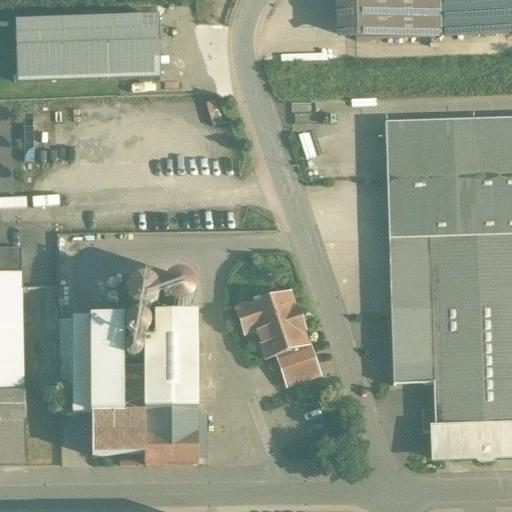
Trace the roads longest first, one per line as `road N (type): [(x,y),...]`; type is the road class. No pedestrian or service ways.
road 1 (residential): [(384,492),(247,89),(241,51),(258,0)]
road 2 (residential): [(384,492),(0,499)]
road 3 (residential): [(511,488),(384,492)]
